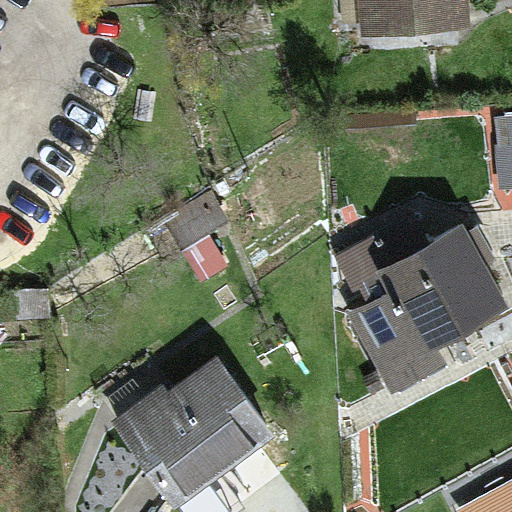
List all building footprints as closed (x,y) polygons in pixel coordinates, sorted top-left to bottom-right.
[(9,0),(0,0),(0,115),(35,55),(0,34),(0,28),(15,3),(9,0)] [(455,0),(351,0),(352,17),(456,13),(455,0)] [(511,120),(500,120),(501,187),(511,187),(511,120)] [(386,283),(339,308),(365,358),(494,291),(458,221),(376,264),(386,283)] [(205,356),(112,420),(161,491),(254,427),(205,356)] [(511,511),(511,483),(458,511),(511,511)]
